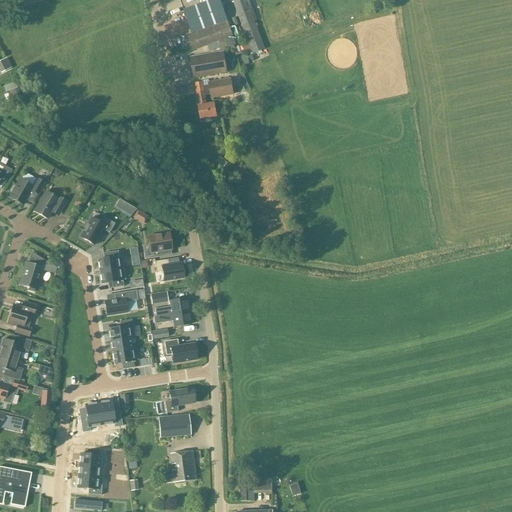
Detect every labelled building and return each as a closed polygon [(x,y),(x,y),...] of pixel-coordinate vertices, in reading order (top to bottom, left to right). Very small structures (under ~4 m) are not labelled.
[(187,36),(192,52),(234,37),(220,0),(214,0),(184,11),(192,34),(187,36)] [(249,0),(232,0),(242,26),(237,28),(240,37),(236,39),(239,47),(233,49),(236,56),(252,50),(253,54),(265,49),(255,22),(257,21),(249,0)] [(317,10),(308,14),(312,24),(321,21),(317,10)] [(194,79),(228,73),(224,52),(190,58),(194,79)] [(6,59),(0,62),(0,69),(2,73),(10,69),(10,68),(6,59)] [(212,95),(232,91),(230,80),(209,84),(212,95)] [(201,120),(217,117),(214,104),(207,106),(203,83),(196,84),(200,107),(199,107),(201,120)] [(0,163),(0,180),(2,177),(8,180),(13,171),(0,163)] [(236,178),(244,177),(241,166),(234,168),(236,178)] [(23,205),(31,191),(38,195),(45,183),(39,179),(33,188),(20,180),(16,187),(15,186),(13,187),(11,190),(11,193),(12,193),(10,197),(23,205)] [(58,199),(46,192),(35,212),(48,219),(52,211),(55,210),(56,210),(60,213),(66,202),(59,198),(58,199)] [(120,199),(115,206),(132,217),(137,209),(120,199)] [(144,225),(149,217),(140,211),(135,218),(144,225)] [(91,219),(80,238),(94,246),(103,230),(109,234),(115,224),(103,218),(100,224),(91,219)] [(171,249),(169,235),(148,238),(150,252),(144,253),(145,260),(158,258),(157,252),(171,249)] [(104,260),(98,261),(100,273),(121,270),(124,269),(122,257),(119,258),(118,252),(103,254),(104,260)] [(57,268),(55,274),(61,276),(62,262),(56,258),(52,265),(57,268)] [(140,265),(139,258),(131,259),(132,266),(140,265)] [(43,270),(50,272),(52,265),(41,259),(36,266),(44,269),(43,270)] [(167,260),(155,262),(156,273),(162,272),(164,282),(184,278),(181,264),(168,266),(167,260)] [(20,285),(29,288),(28,291),(34,292),(35,290),(37,290),(43,270),(44,269),(36,266),(26,263),(20,285)] [(121,270),(100,273),(102,284),(108,283),(109,289),(120,287),(119,281),(123,281),(121,270)] [(115,300),(104,302),(106,315),(127,312),(126,302),(138,300),(136,290),(114,294),(115,300)] [(150,295),(152,305),(168,302),(166,292),(150,295)] [(155,310),(156,317),(189,312),(187,299),(170,302),(171,307),(155,310)] [(23,328),(23,327),(28,328),(32,316),(33,317),(36,306),(25,303),(23,308),(13,305),(8,323),(23,328)] [(191,325),(189,312),(156,317),(153,317),(155,325),(173,322),(174,327),(191,325)] [(109,330),(111,342),(130,339),(134,338),(132,320),(120,322),(121,328),(109,330)] [(3,340),(0,348),(0,353),(19,359),(23,346),(30,348),(32,341),(16,337),(14,343),(3,340)] [(130,339),(111,342),(112,353),(131,350),(131,349),(130,339)] [(197,360),(194,345),(178,347),(177,340),(164,342),(166,356),(171,355),(173,364),(197,360)] [(131,350),(112,353),(114,365),(121,363),(122,370),(134,368),(133,362),(138,361),(136,349),(131,349),(131,350)] [(19,359),(0,353),(0,368),(6,370),(4,376),(19,381),(21,374),(15,373),(19,359)] [(38,373),(52,376),(53,368),(40,365),(38,373)] [(18,390),(26,393),(28,385),(14,381),(12,387),(0,383),(0,398),(5,400),(4,402),(11,404),(14,394),(17,395),(18,390)] [(32,394),(41,397),(50,399),(50,400),(51,393),(51,392),(51,391),(35,387),(32,394)] [(177,406),(194,403),(192,389),(169,393),(170,401),(164,402),(166,414),(178,412),(177,406)] [(111,402),(98,404),(101,426),(114,424),(114,428),(122,427),(120,414),(113,415),(112,404),(111,402)] [(89,427),(101,426),(98,404),(85,406),(85,409),(87,419),(80,420),(82,433),(89,432),(89,427)] [(158,418),(160,439),(181,436),(179,416),(158,418)] [(173,483),(196,480),(192,452),(170,455),(173,483)] [(80,454),(79,466),(99,468),(98,468),(101,468),(102,456),(80,454)] [(79,466),(78,477),(98,479),(98,478),(98,468),(99,468),(79,466)] [(22,483),(24,472),(0,467),(0,500),(2,489),(15,491),(12,503),(24,506),(24,508),(25,508),(27,493),(24,492),(25,483),(22,483)] [(78,477),(77,489),(88,490),(88,495),(101,496),(102,479),(98,478),(98,479),(78,477)] [(254,478),(254,494),(272,494),(272,478),(254,478)] [(138,480),(130,481),(131,491),(139,490),(138,480)] [(290,484),(294,496),(302,494),(298,482),(290,484)] [(3,504),(10,505),(12,493),(5,492),(3,504)] [(75,500),(74,509),(100,511),(101,511),(102,503),(101,503),(75,500)]
